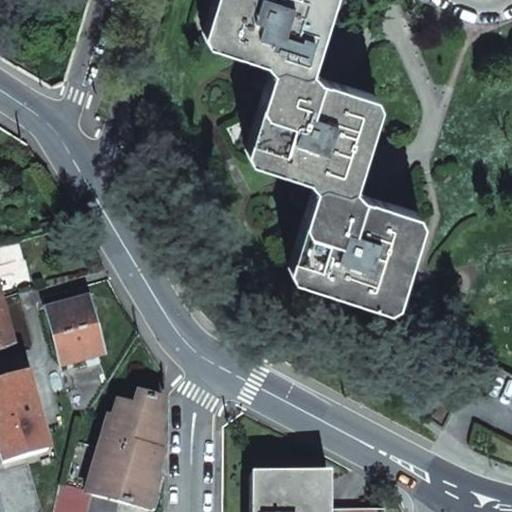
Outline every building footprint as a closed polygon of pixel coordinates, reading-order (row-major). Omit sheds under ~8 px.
[(69,0),(61,26),(81,33),(91,0),(69,0)] [(279,63),(250,158),(322,180),(293,275),(388,305),(418,210),(343,187),(373,93),(301,70),(322,0),(218,0),(205,40),(279,63)] [(0,299),(0,348),(12,345),(0,299)] [(87,299),(45,311),(60,367),(103,355),(87,299)] [(26,376),(0,383),(0,453),(3,463),(46,451),(26,376)] [(148,511),(161,467),(158,466),(162,452),(153,450),(162,419),(157,418),(162,402),(150,398),(138,394),(134,408),(118,403),(113,419),(107,417),(87,490),(87,492),(91,493),(148,511)] [(320,476),(250,476),(249,511),(320,511),(320,509),(320,476)] [(61,483),(54,511),(86,511),(91,493),(87,492),(87,490),(61,483)]
